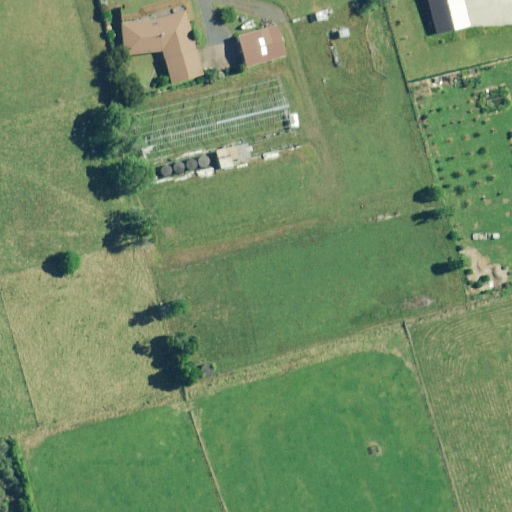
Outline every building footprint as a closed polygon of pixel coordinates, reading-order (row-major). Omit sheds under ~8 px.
[(423,0),(432,31),(465,22),(459,0),(423,0)] [(323,9),(312,13),(316,23),(327,18),(323,9)] [(159,51),(169,85),(201,76),(181,11),(115,21),(121,57),(159,51)] [(277,24),(236,33),(243,65),(285,55),(277,24)] [(234,148),(215,153),(220,174),(231,171),(229,161),(237,159),(234,148)]
